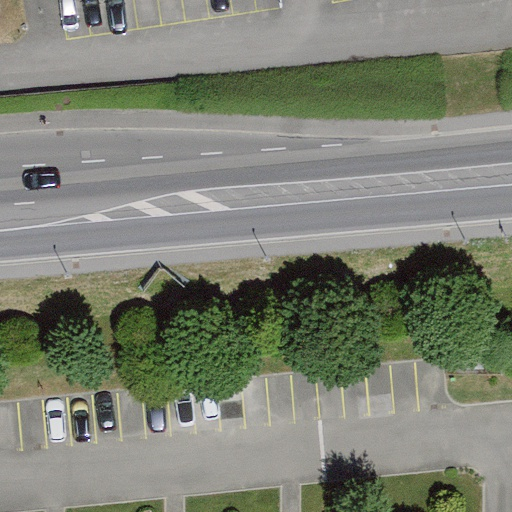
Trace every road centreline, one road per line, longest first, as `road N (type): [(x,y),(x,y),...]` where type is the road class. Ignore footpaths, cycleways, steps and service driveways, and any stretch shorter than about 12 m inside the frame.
road 1 (residential): [(511,21),(0,70)]
road 2 (primary): [(0,215),(511,170)]
